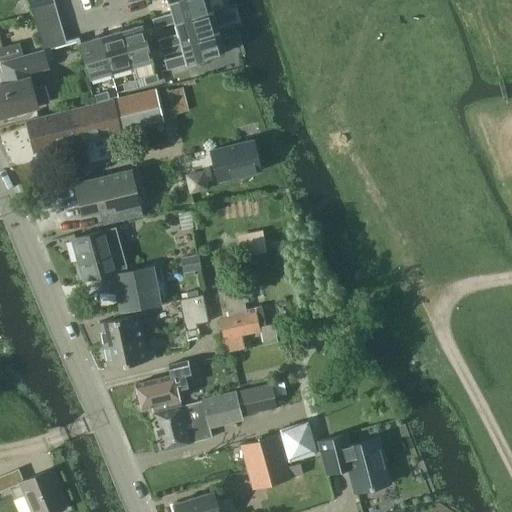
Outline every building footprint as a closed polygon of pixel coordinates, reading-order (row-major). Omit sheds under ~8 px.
[(29,0),(32,9),(55,2),(54,0),(29,0)] [(153,19),(155,29),(175,23),(175,22),(211,12),(207,0),(172,0),(168,1),(172,13),(152,18),(152,19),(153,19)] [(59,14),(55,2),(32,9),(35,21),(59,14)] [(217,33),(211,12),(175,22),(175,23),(178,33),(158,39),(158,40),(159,40),(161,49),(181,44),(181,43),(217,33)] [(39,34),(63,27),(59,14),(35,21),(39,34)] [(153,61),(143,24),(122,31),(132,67),(153,61)] [(66,40),(63,27),(39,34),(43,47),(66,40)] [(122,31),(101,37),(111,73),(132,67),(122,31)] [(187,65),(223,54),(217,33),(181,43),(181,44),(184,54),(164,60),(164,61),(165,60),(167,70),(187,64),(187,65)] [(80,43),(90,79),(111,73),(101,37),(80,43)] [(0,55),(21,50),(19,43),(3,47),(0,38),(0,55)] [(48,65),(44,49),(0,61),(0,65),(5,84),(0,85),(0,116),(38,105),(37,104),(49,101),(44,85),(33,88),(28,70),(48,65)] [(145,85),(159,82),(156,74),(143,77),(145,85)] [(124,90),(137,87),(135,80),(122,83),(124,90)] [(169,87),(174,111),(190,108),(185,84),(169,87)] [(72,147),(76,161),(77,166),(90,162),(84,140),(165,121),(158,89),(27,121),(35,152),(56,147),(61,150),(72,147)] [(109,98),(107,91),(94,95),(96,102),(109,98)] [(254,138),(209,149),(217,182),(262,171),(254,138)] [(131,169),(75,183),(83,214),(100,210),(103,223),(104,225),(105,224),(119,221),(143,215),(131,169)] [(199,171),(185,174),(189,194),(191,193),(209,189),(204,170),(199,171)] [(76,264),(80,279),(85,280),(117,270),(128,267),(116,227),(106,230),(105,229),(73,239),(79,261),(76,264)] [(243,253),(270,249),(267,227),(241,231),(243,253)] [(255,255),(258,270),(274,267),(270,251),(255,255)] [(203,268),(200,254),(181,258),(184,272),(203,268)] [(144,268),(123,272),(126,287),(131,309),(153,304),(162,303),(158,279),(161,278),(158,263),(144,266),(144,268)] [(227,351),(246,347),(243,335),(261,331),(264,343),(264,345),(278,342),(278,340),(294,336),(292,324),(275,329),(274,324),(266,326),(262,306),(247,309),(245,302),(249,301),(246,290),(225,294),(230,318),(221,320),(227,351)] [(188,297),(180,299),(181,305),(193,303),(198,324),(209,321),(204,294),(199,295),(188,297)] [(198,324),(193,303),(181,305),(186,330),(199,328),(198,324)] [(100,321),(105,345),(144,337),(141,321),(148,320),(147,312),(139,314),(139,313),(100,321)] [(155,350),(147,352),(144,337),(105,345),(110,368),(149,360),(157,358),(155,350)] [(206,399),(181,405),(181,402),(153,408),(163,450),(190,443),(213,437),(211,431),(215,429),(214,425),(243,418),(242,415),(278,406),(272,383),(242,390),(233,352),(196,361),(206,399)] [(152,406),(153,408),(181,402),(178,389),(188,387),(185,375),(191,373),(188,361),(169,365),(172,375),(138,383),(137,383),(143,409),(152,406)] [(288,462),(317,454),(308,421),(279,429),(288,462)] [(290,478),(286,466),(278,434),(242,444),(254,488),(290,478)] [(349,462),(357,492),(388,484),(377,438),(346,446),(343,434),(318,440),(327,474),(328,474),(328,473),(341,469),(340,465),(349,462)] [(301,462),(286,466),(290,478),(304,474),(301,462)] [(0,476),(0,491),(24,481),(19,468),(0,476)] [(46,471),(24,480),(37,511),(55,511),(62,509),(46,471)] [(237,511),(234,511),(219,511),(213,490),(173,503),(176,511),(237,511)]
